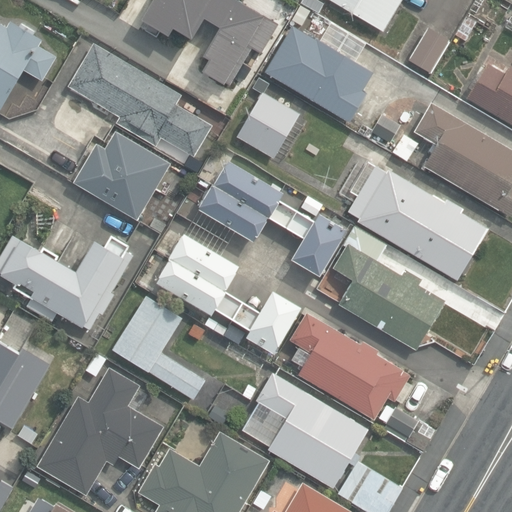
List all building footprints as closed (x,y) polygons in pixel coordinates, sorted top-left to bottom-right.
[(177,31),(160,60),(208,88),(201,102),(232,119),(240,105),(231,100),(261,48),(241,37),(255,12),(234,0),(203,0),(184,35),(177,31)] [(302,0),(300,5),(318,15),(325,1),(322,0),(302,0)] [(332,0),(384,30),(401,0),(332,0)] [(455,33),(466,41),(478,22),(467,15),(455,33)] [(0,108),(2,109),(25,69),(43,80),(57,56),(39,46),(43,39),(36,35),(38,31),(22,22),(20,26),(12,21),(9,27),(0,22),(0,108)] [(372,72),(292,25),(265,71),(350,122),(368,93),(362,90),(372,72)] [(411,59),(431,71),(450,39),(429,27),(411,59)] [(156,146),(185,163),(191,153),(195,155),(212,125),(177,104),(182,95),(95,44),(71,85),(122,116),(119,122),(157,144),(156,146)] [(468,98),(511,122),(511,65),(510,68),(507,66),(503,71),(488,63),(468,98)] [(264,89),(268,81),(260,77),(256,85),(264,89)] [(239,135),(275,156),(300,112),(264,92),(239,135)] [(425,165),(511,214),(511,149),(432,103),(416,131),(438,143),(425,165)] [(391,154),(405,130),(382,116),(368,140),(391,154)] [(97,142),(73,182),(138,219),(171,162),(116,129),(105,147),(97,142)] [(412,166),(423,145),(405,135),(394,157),(412,166)] [(293,259),(320,275),(347,229),(321,213),(316,220),(281,200),(286,192),(230,159),(199,208),(256,242),(270,218),(305,238),(293,259)] [(387,172),(368,161),(350,191),(357,196),(348,211),(360,218),(358,221),(458,280),(488,229),(462,213),(464,209),(447,199),(444,202),(389,169),(387,172)] [(306,196),(300,208),(314,215),(320,204),(306,196)] [(186,231),(192,221),(181,215),(176,224),(186,231)] [(402,274),(378,260),(388,245),(356,226),(344,246),(345,247),(333,269),(352,281),(339,304),(417,350),(430,328),(445,337),(453,324),(438,315),(447,300),(420,285),(423,280),(405,269),(402,274)] [(249,337),(276,353),(303,307),(275,290),(262,311),(227,290),(241,266),(186,234),(182,239),(177,242),(174,245),(172,250),(174,256),(170,262),(164,265),(162,268),(160,273),(161,278),(158,283),(212,316),(216,309),(253,330),(249,337)] [(78,272),(13,235),(0,258),(0,273),(18,284),(15,289),(32,298),(27,307),(54,322),(59,313),(91,331),(101,314),(104,315),(116,295),(113,293),(135,255),(127,251),(130,247),(111,236),(105,246),(96,240),(78,272)] [(113,349),(194,400),(206,380),(162,352),(184,317),(147,294),(113,349)] [(300,373),(375,418),(388,396),(395,400),(411,374),(376,353),(380,348),(365,339),(362,344),(309,312),(292,339),(313,352),(300,373)] [(188,333),(201,340),(207,330),(194,323),(188,333)] [(224,336),(232,341),(238,331),(229,326),(224,336)] [(0,418),(11,425),(50,362),(22,345),(19,351),(0,339),(0,418)] [(281,348),(273,363),(288,371),(296,356),(281,348)] [(39,465),(87,493),(107,459),(115,463),(120,454),(140,466),(164,426),(138,410),(148,393),(139,388),(140,385),(111,368),(91,401),(80,396),(58,434),(49,429),(39,446),(47,451),(39,465)] [(269,448),(334,487),(369,428),(274,372),(258,399),(260,400),(243,429),(271,445),(269,448)] [(251,399),(256,389),(249,384),(243,395),(251,399)] [(223,425),(230,414),(215,404),(208,416),(223,425)] [(419,420),(396,407),(386,424),(409,437),(407,441),(425,451),(438,429),(420,418),(419,420)] [(238,511),(270,459),(221,431),(201,465),(171,448),(161,465),(157,463),(141,491),(162,503),(157,511),(158,511),(238,511)] [(339,492),(370,511),(388,511),(403,487),(359,460),(339,492)] [(0,510),(14,486),(2,480),(0,482),(0,510)] [(351,511),(352,511),(304,482),(286,511),(279,511),(275,509),(273,511),(351,511)] [(261,488),(253,502),(261,507),(269,493),(261,488)] [(51,511),(74,511),(58,502),(51,511)]
